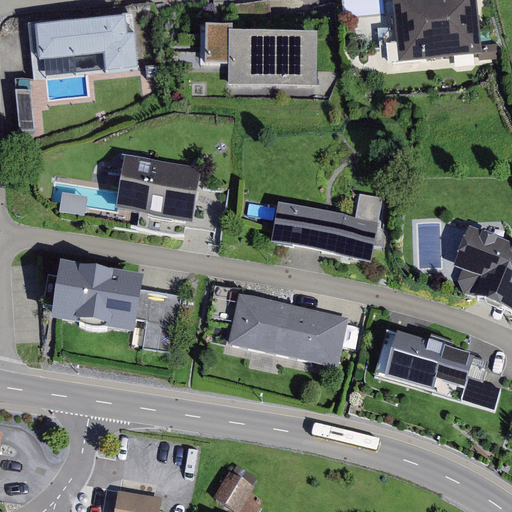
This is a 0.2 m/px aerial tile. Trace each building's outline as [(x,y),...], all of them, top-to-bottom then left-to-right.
[(432,0),(413,2),(398,4),(403,43),(396,44),(394,49),(396,64),(400,68),(437,65),(441,61),(487,55),(480,0),(432,0)] [(230,68),(231,89),(320,89),(320,72),(348,72),(347,42),(340,42),(337,42),(335,13),(277,17),(276,4),(169,15),(173,56),(207,55),(208,68),(230,68)] [(133,15),(29,26),(32,56),(34,78),(40,60),(104,54),(106,72),(138,69),(133,15)] [(32,95),(17,97),(22,135),(37,133),(32,95)] [(200,170),(125,158),(118,195),(115,214),(139,218),(137,230),(184,238),(186,228),(190,228),(197,190),(200,170)] [(225,219),(228,195),(197,190),(190,228),(201,230),(215,232),(218,218),(221,219),(225,219)] [(87,199),(63,195),(60,212),(84,216),(87,199)] [(355,218),(278,204),(274,229),(271,244),(307,250),(372,262),(374,249),(380,250),(383,231),(377,229),(383,199),(360,195),(355,218)] [(511,250),(468,234),(453,273),(462,276),(460,284),(461,292),(466,296),(478,301),(492,306),(511,312),(511,250)] [(137,282),(65,269),(62,283),(58,310),(55,324),(60,324),(127,337),(131,320),(135,292),(137,282)] [(62,283),(51,281),(47,309),(58,310),(62,283)] [(246,293),(218,289),(211,334),(235,338),(242,300),(245,301),(246,293)] [(175,356),(184,300),(135,292),(131,320),(150,323),(146,351),(175,356)] [(235,338),(231,352),(256,357),(254,367),(284,373),(286,363),(341,375),(352,322),(245,301),(242,300),(235,338)] [(375,375),(458,400),(470,360),(450,354),(454,343),(432,336),(429,346),(388,333),(375,375)] [(484,364),(470,360),(458,400),(496,412),(502,390),(483,384),(488,365),(484,364)] [(238,468),(217,498),(237,511),(259,511),(265,504),(251,494),(259,482),(238,468)] [(159,511),(162,499),(119,493),(115,511),(159,511)]
